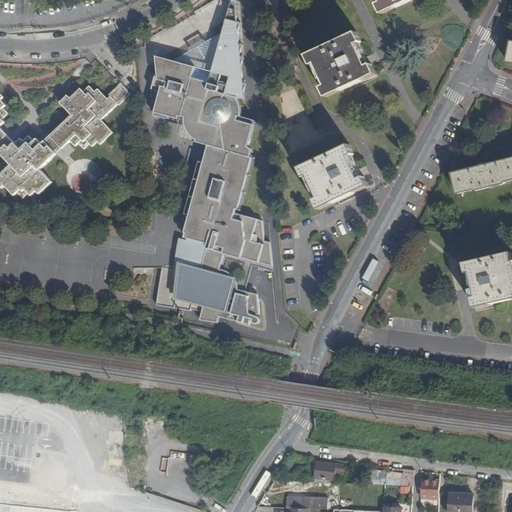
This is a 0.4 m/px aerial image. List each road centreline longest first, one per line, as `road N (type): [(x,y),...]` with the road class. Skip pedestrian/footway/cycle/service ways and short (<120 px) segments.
road 1 (residential): [(464,72),(321,337),(304,415),(283,446)]
road 2 (unknown): [(97,403),(221,423),(283,446)]
road 3 (residential): [(0,44),(92,38),(171,0)]
